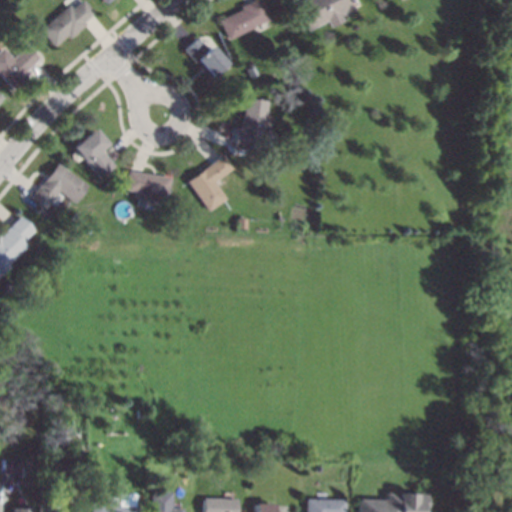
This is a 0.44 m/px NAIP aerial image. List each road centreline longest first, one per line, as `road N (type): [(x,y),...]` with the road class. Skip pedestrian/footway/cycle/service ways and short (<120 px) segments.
road 1 (residential): [(0,170),(170,0)]
road 2 (residential): [(135,82),(150,131),(177,126),(173,98),(135,82)]
